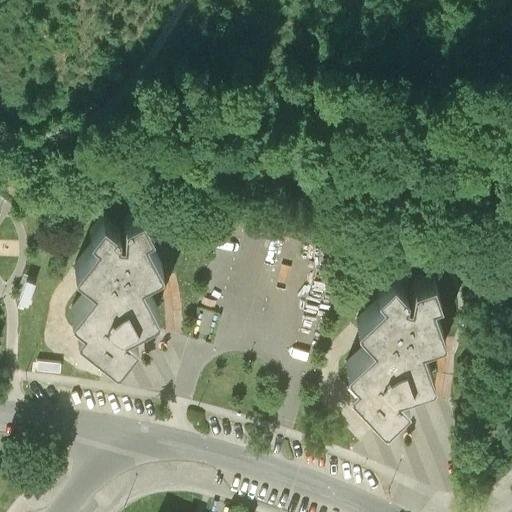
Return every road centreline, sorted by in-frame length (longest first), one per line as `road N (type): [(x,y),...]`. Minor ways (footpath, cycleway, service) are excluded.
road 1 (residential): [(367,511),(216,454),(140,442),(114,446)]
road 2 (track): [(0,134),(68,131),(88,119),(144,62),(184,0)]
road 3 (residential): [(114,446),(76,424),(0,415)]
